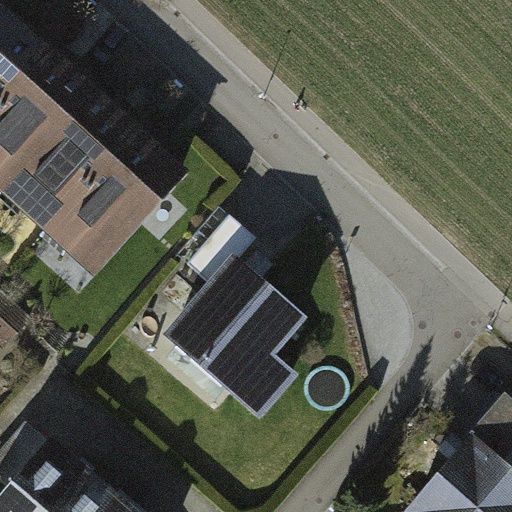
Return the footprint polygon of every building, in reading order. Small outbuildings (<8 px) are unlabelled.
[(0,109),(36,68),(0,37),(0,109)] [(0,109),(0,196),(3,200),(82,107),(36,68),(0,109)] [(3,200),(50,239),(129,147),(82,107),(3,200)] [(50,239),(97,279),(176,187),(129,147),(50,239)] [(224,270),(162,344),(256,424),(288,387),(269,372),(300,335),(224,270)] [(511,511),(511,488),(469,452),(417,511),(511,511)] [(0,509),(0,511),(66,511),(87,487),(48,454),(0,509)] [(66,511),(116,511),(87,487),(66,511)]
